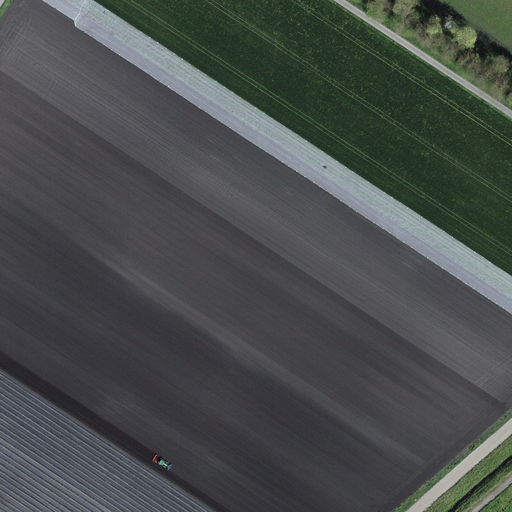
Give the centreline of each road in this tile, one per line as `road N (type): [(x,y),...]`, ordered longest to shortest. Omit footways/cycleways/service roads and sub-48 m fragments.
road 1 (track): [(511,112),(336,0)]
road 2 (track): [(511,427),(414,511)]
